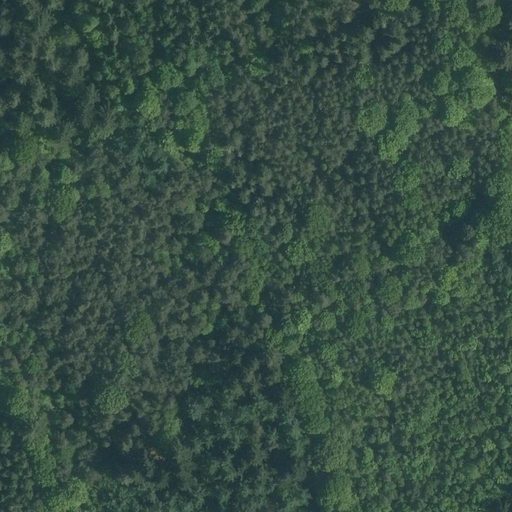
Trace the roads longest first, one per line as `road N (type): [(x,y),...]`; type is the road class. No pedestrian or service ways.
road 1 (track): [(0,365),(57,511)]
road 2 (track): [(467,0),(511,148)]
